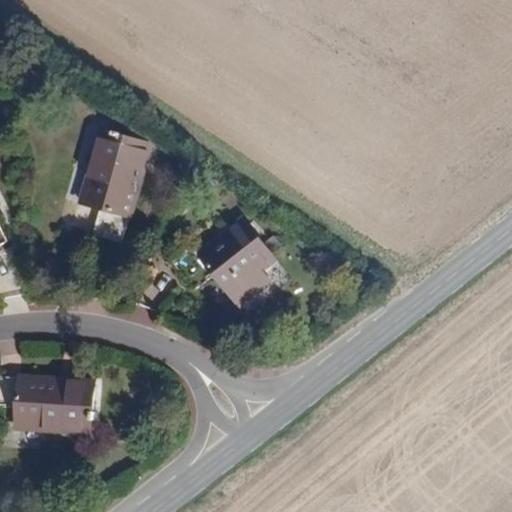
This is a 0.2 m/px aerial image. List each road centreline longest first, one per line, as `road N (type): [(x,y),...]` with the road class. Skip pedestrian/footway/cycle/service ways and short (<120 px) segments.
road 1 (tertiary): [(511,230),(254,428)]
road 2 (residential): [(0,328),(62,319),(143,339),(209,377),(254,428)]
road 3 (tertiary): [(254,428),(150,511)]
